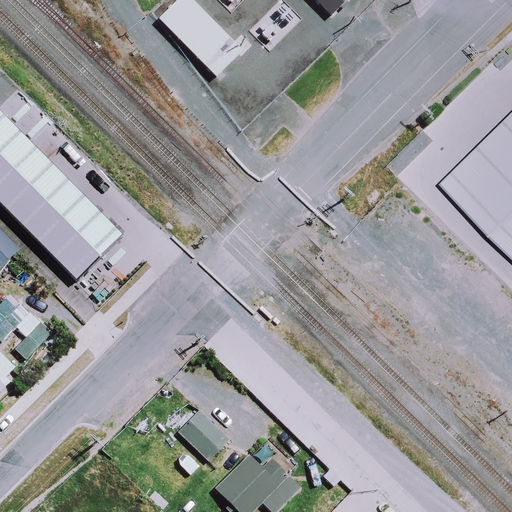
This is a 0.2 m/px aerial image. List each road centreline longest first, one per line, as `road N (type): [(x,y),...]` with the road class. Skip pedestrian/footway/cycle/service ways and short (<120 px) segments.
road 1 (residential): [(202,283),(0,483)]
road 2 (residential): [(487,0),(299,186)]
